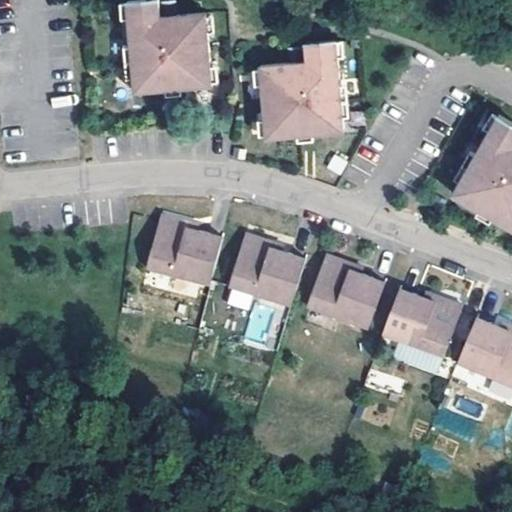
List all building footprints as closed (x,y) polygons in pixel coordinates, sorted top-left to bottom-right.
[(158,0),(156,0),(128,3),(136,94),(210,88),(203,13),(177,16),(170,16),(164,17),(160,17),(158,0)] [(170,16),(177,16),(176,2),(163,3),(164,17),(170,16)] [(289,62),(263,65),(271,140),(345,132),(334,44),(305,46),(306,60),(301,61),(294,61),(289,62)] [(294,61),(301,61),(300,47),(288,48),(289,62),(294,61)] [(511,121),(498,113),(456,189),(511,220),(511,121)] [(193,236),(154,226),(153,232),(186,240),(192,241),(193,236)] [(153,232),(142,277),(202,291),(213,246),(192,241),(186,240),(153,232)] [(238,245),(237,249),(270,258),(275,259),(276,255),(238,245)] [(237,249),(224,295),(284,312),(297,266),(275,259),(270,258),(237,249)] [(320,264),(318,269),(349,279),(354,281),(356,276),(320,264)] [(349,279),(318,269),(303,313),(364,334),(379,290),(354,281),(349,279)] [(391,296),(375,339),(439,361),(454,319),(424,308),(417,305),(391,296)] [(454,319),(457,312),(419,298),(417,305),(424,308),(454,319)] [(467,325),(451,366),(511,389),(511,342),(499,338),(493,336),(467,325)] [(499,338),(511,342),(511,333),(496,328),(493,336),(499,338)] [(399,395),(404,379),(369,368),(364,384),(399,395)]
